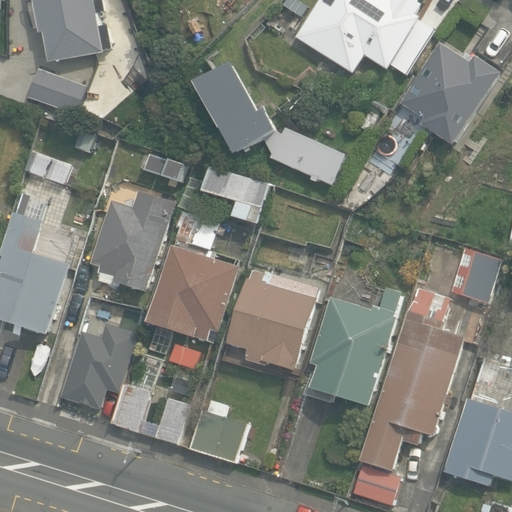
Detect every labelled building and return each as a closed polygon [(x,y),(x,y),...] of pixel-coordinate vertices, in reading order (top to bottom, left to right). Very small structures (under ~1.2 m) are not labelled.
[(34,0),(41,32),(45,31),(51,61),(106,51),(96,0),(34,0)] [(319,0),(297,37),(355,73),(366,55),(375,61),(384,56),(411,72),(437,30),(399,7),(402,2),(399,0),(319,0)] [(457,146),(506,73),(476,54),(475,57),(468,52),(465,56),(441,41),(401,102),(425,118),(421,123),(457,146)] [(266,138),(277,130),(265,108),(260,111),(233,61),(195,80),(235,154),(266,138)] [(90,91),(43,71),(32,99),(79,118),(90,91)] [(422,141),(397,123),(345,198),(370,216),(422,141)] [(284,134),(277,130),(266,138),(274,153),(272,158),(314,175),(313,179),(319,181),(320,177),(334,184),(349,154),(287,127),(284,134)] [(161,151),(153,173),(190,187),(199,165),(161,151)] [(261,224),(273,183),(213,166),(206,190),(238,200),(233,216),(261,224)] [(135,206),(114,199),(93,263),(102,266),(99,276),(101,276),(100,280),(120,287),(121,283),(149,292),(179,202),(141,191),(135,206)] [(19,213),(15,211),(0,257),(0,318),(50,334),(73,264),(35,252),(45,220),(42,219),(48,202),(25,195),(19,213)] [(221,332),(242,266),(173,243),(148,320),(210,341),(214,330),(221,332)] [(491,303),(505,259),(477,251),(468,277),(465,276),(461,289),(464,290),(463,294),(491,303)] [(250,348),(247,359),(268,365),(270,361),(297,369),(321,287),(275,274),(272,284),(269,283),(270,281),(266,279),(268,272),(254,268),(251,278),(249,277),(230,342),(250,348)] [(307,394),(335,403),(338,394),(372,405),(406,296),(403,295),(404,292),(388,287),(382,307),(374,304),(373,308),(332,295),(310,363),(316,365),(307,394)] [(362,459),(396,470),(405,441),(421,446),(425,432),(436,436),(468,336),(444,329),(454,299),(420,288),(412,310),(410,310),(362,459)] [(104,337),(85,331),(63,396),(103,409),(110,389),(121,393),(141,333),(109,322),(104,337)] [(445,471),(493,486),(496,475),(511,479),(511,364),(486,356),(473,398),(468,397),(445,471)] [(126,381),(113,423),(142,433),(155,390),(126,381)] [(170,397),(157,437),(180,444),(193,404),(170,397)] [(209,411),(204,409),(192,447),(237,461),(248,423),(228,417),(231,405),(212,399),(209,411)] [(395,505),(404,476),(364,464),(355,493),(395,505)] [(488,511),(511,511),(511,506),(492,501),(488,511)]
